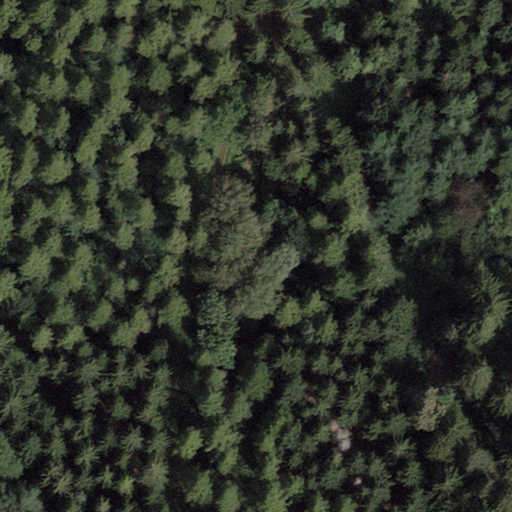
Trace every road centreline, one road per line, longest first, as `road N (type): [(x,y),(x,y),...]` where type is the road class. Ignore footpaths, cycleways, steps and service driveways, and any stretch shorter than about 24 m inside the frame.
road 1 (track): [(511,503),(457,429),(432,329),(379,229),(296,0)]
road 2 (track): [(235,0),(237,74),(159,451),(158,511)]
